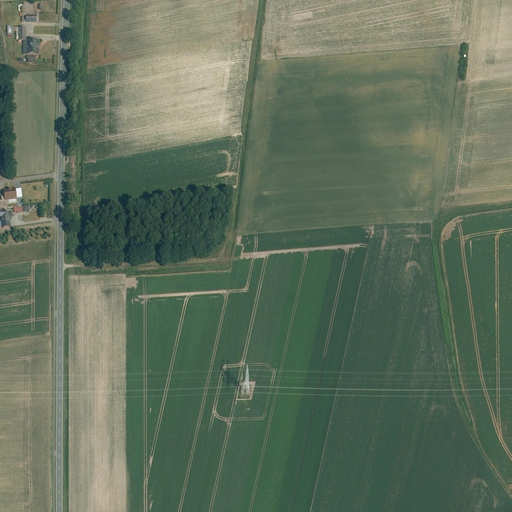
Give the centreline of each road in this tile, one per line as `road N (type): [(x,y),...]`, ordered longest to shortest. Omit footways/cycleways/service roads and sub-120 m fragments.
road 1 (secondary): [(59,511),(60,175)]
road 2 (secondary): [(60,175),(66,0)]
